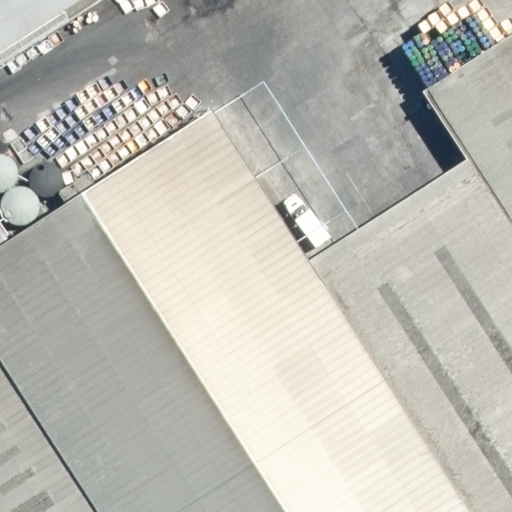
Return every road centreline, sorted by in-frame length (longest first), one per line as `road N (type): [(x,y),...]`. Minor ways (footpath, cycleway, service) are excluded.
road 1 (unknown): [(270,113),(511,434)]
road 2 (unknown): [(294,0),(279,12),(270,113)]
